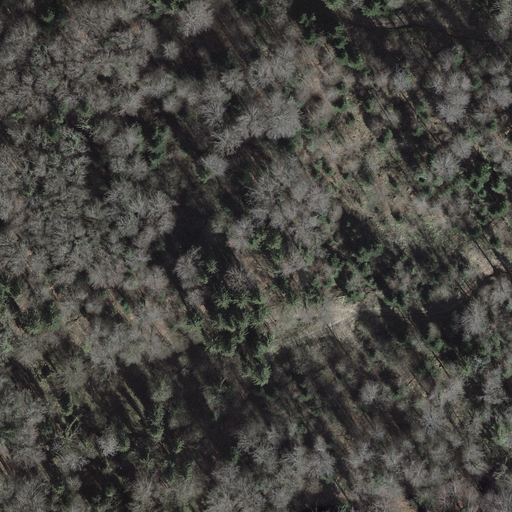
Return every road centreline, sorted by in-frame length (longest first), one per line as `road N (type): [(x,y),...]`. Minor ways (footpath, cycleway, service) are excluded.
road 1 (track): [(511,266),(478,275),(435,313),(355,315),(267,359),(224,436),(201,511)]
road 2 (track): [(315,0),(381,25),(511,35)]
road 3 (track): [(230,511),(272,483),(323,483),(396,511)]
